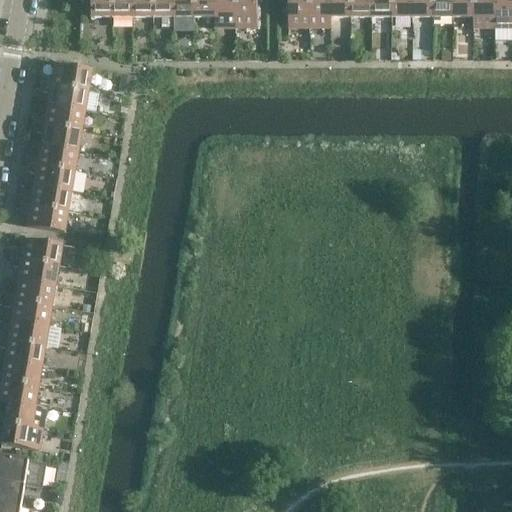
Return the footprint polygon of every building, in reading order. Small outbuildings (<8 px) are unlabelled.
[(113,19),(112,0),(91,0),(91,19),(113,19)] [(133,19),(133,0),(112,0),(113,19),(133,19)] [(153,19),(153,0),(133,0),(133,19),(153,19)] [(174,19),(173,0),(153,0),(153,19),(174,19)] [(194,19),(194,0),(173,0),(174,19),(194,19)] [(215,19),(215,0),(194,0),(194,19),(214,19),(215,19)] [(236,30),(235,0),(215,0),(215,19),(214,19),(214,30),(236,30)] [(257,30),(257,0),(235,0),(236,30),(257,30)] [(310,30),(309,0),(288,0),(288,30),(310,30)] [(330,19),(330,0),(309,0),(310,30),(331,30),(331,19),(330,19)] [(351,19),(351,0),(330,0),(330,19),(331,19),(351,19)] [(371,19),(371,0),(351,0),(351,19),(371,19)] [(392,19),(391,0),(371,0),(371,19),(392,19)] [(412,19),(412,0),(391,0),(392,19),(412,19)] [(433,19),(432,0),(412,0),(412,19),(433,19)] [(453,19),(453,0),(432,0),(433,19),(453,19)] [(474,19),(473,0),(453,0),(453,19),(473,19),(474,19)] [(495,30),(494,0),(473,0),(474,19),(473,19),(473,30),(495,30)] [(511,30),(511,0),(494,0),(495,30),(511,30)] [(89,93),(93,72),(55,66),(53,76),(50,78),(41,77),(40,85),(89,93)] [(86,113),(89,93),(40,85),(38,93),(47,94),(49,97),(48,107),(86,113)] [(82,133),(86,113),(48,107),(46,116),(43,118),(34,117),(33,125),(82,133)] [(79,153),(82,133),(33,125),(32,133),(40,135),(43,138),(41,147),(79,153)] [(76,173),(79,153),(41,147),(40,156),(36,159),(28,157),(26,165),(76,173)] [(72,194),(76,173),(26,165),(25,173),(34,175),(36,178),(34,187),(72,194)] [(69,214),(72,194),(34,187),(33,197),(30,199),(21,197),(20,206),(69,214)] [(65,235),(69,214),(20,206),(18,214),(27,215),(29,218),(27,229),(65,235)] [(60,268),(63,247),(25,240),(24,251),(20,253),(12,252),(10,260),(60,268)] [(56,288),(60,268),(10,260),(9,268),(18,269),(20,272),(18,282),(56,288)] [(53,308),(56,288),(18,282),(17,291),(14,293),(5,292),(4,300),(53,308)] [(49,328),(53,308),(4,300),(2,308),(11,309),(13,313),(12,322),(49,328)] [(0,340),(46,348),(49,328),(12,322),(10,331),(7,334),(0,332),(0,340)] [(43,369),(46,348),(0,340),(0,348),(4,350),(6,353),(5,362),(43,369)] [(0,382),(39,389),(43,369),(5,362),(3,372),(0,374),(0,373),(0,382)] [(36,408),(39,389),(0,382),(0,403),(9,405),(9,404),(36,409),(36,408)] [(0,424),(43,431),(47,410),(36,408),(36,409),(9,404),(9,405),(7,414),(4,416),(0,415),(0,424)] [(39,452),(43,431),(0,424),(0,432),(1,433),(3,436),(2,446),(39,452)] [(42,491),(46,466),(0,458),(0,502),(21,506),(25,487),(42,491)] [(20,511),(21,506),(0,502),(0,511),(20,511)]
